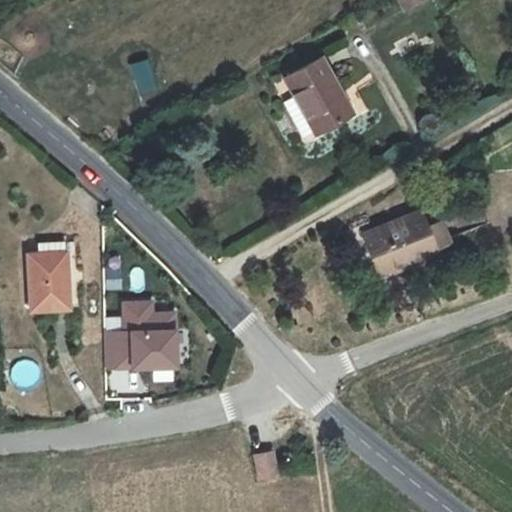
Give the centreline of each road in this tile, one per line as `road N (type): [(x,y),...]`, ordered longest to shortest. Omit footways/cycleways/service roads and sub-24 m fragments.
road 1 (unclassified): [(0,91),(122,198),(297,384)]
road 2 (unclassified): [(297,384),(159,423),(0,445)]
road 3 (unclassified): [(511,301),(297,384)]
road 4 (unclassified): [(297,384),(452,511)]
